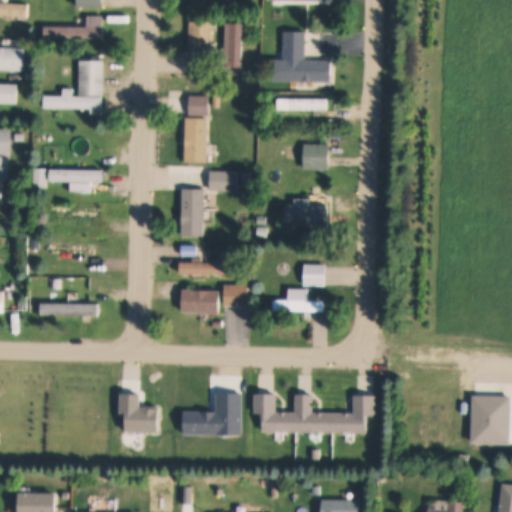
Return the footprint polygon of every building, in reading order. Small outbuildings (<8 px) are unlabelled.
[(7,0),(7,2),(27,4),(26,17),(0,14),(0,0),(7,0)] [(44,26),(86,26),(86,15),(102,15),(102,38),(44,38),(44,26)] [(249,17),(258,17),(258,25),(249,25),(249,17)] [(189,20),(212,21),(211,47),(188,46),(189,20)] [(225,22),(241,23),(240,73),(224,72),(225,22)] [(331,60),(331,81),(271,81),(271,59),(282,59),(283,30),(305,31),(304,60),(331,60)] [(0,47),(25,48),(24,71),(0,70),(0,47)] [(63,96),(63,88),(73,88),(73,96),(79,96),(80,60),(104,60),(103,110),(98,110),(98,115),(90,115),(90,109),(45,108),(45,95),(63,96)] [(0,82),(18,83),(18,103),(0,103),(0,82)] [(189,95),(209,96),(208,116),(189,115),(189,95)] [(313,114),(313,109),(278,109),(278,99),(328,99),(328,109),(322,109),(322,114),(313,114)] [(186,118),(207,118),(206,162),(185,162),(186,118)] [(0,127),(11,128),(11,154),(0,153),(0,127)] [(15,133),(22,133),(22,141),(14,141),(15,133)] [(304,144),(328,144),(328,170),(304,169),(304,144)] [(34,168),(47,168),(47,188),(33,188),(34,168)] [(51,169),(103,170),(103,183),(91,183),(91,194),(70,193),(71,182),(50,181),(51,169)] [(209,172),(237,172),(237,191),(209,191),(209,172)] [(181,236),(181,189),(203,189),(203,236),(181,236)] [(293,205),(293,198),(310,198),(310,205),(328,205),(328,228),(285,227),(285,205),(293,205)] [(52,206),(102,208),(101,219),(52,218),(52,206)] [(255,216),(264,216),(264,225),(255,225),(255,216)] [(255,227),(266,227),(266,238),(255,238),(255,227)] [(80,255),(80,262),(66,261),(67,254),(52,254),(52,243),(88,244),(88,255),(80,255)] [(201,263),(229,264),(229,275),(180,273),(180,262),(191,263),(191,258),(201,258),(201,263)] [(304,265),(324,265),(324,286),(304,286),(304,265)] [(49,279),(60,279),(60,289),(49,289),(49,279)] [(223,285),(247,286),(247,307),(223,306),(223,285)] [(181,290),(218,291),(218,313),(180,312),(181,290)] [(307,300),(324,300),(324,312),(273,312),(273,300),(288,300),(288,290),(307,290),(307,300)] [(41,303),(98,305),(98,317),(40,315),(41,303)] [(275,411),(295,411),(295,394),(313,395),(312,412),(353,413),(354,395),(376,396),(376,416),(368,416),(368,434),(332,434),(294,433),(263,432),(263,413),(255,413),(255,393),(275,394),(275,411)] [(310,449),(318,449),(318,459),(310,459),(310,449)] [(373,472),(381,469),(384,480),(376,482),(373,472)] [(511,511),(499,511),(502,483),(511,484),(511,511)] [(311,486),(319,486),(319,494),(311,494),(311,486)] [(18,511),(19,492),(57,493),(57,511),(18,511)] [(322,511),(322,500),(359,500),(359,511),(322,511)] [(449,501),(464,501),(464,511),(427,511),(427,510),(449,511),(449,501)]
